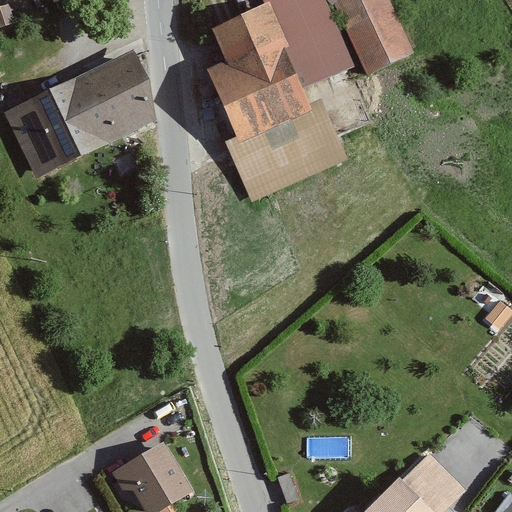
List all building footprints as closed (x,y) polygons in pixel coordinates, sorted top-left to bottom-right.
[(276,0),(305,85),(357,67),(328,0),(276,0)] [(390,0),(340,0),(335,6),(366,74),(416,54),(390,0)] [(273,3),(212,26),(228,66),(211,73),(239,145),(317,115),(305,85),(273,3)] [(138,50),(2,110),(36,177),(155,120),(138,50)] [(511,308),(502,299),(487,315),(500,326),(511,313),(511,308)] [(167,438),(110,466),(123,492),(134,487),(146,511),(155,511),(194,492),(167,438)] [(429,448),(366,511),(447,511),(470,489),(429,448)]
